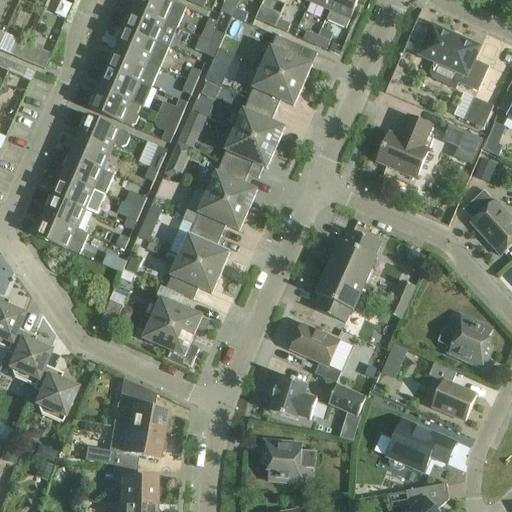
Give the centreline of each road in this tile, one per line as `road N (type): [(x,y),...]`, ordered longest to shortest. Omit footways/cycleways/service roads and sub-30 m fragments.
road 1 (residential): [(222,407),(83,343),(8,245),(3,227),(65,87),(87,0)]
road 2 (residential): [(511,317),(447,241),(315,188)]
road 3 (residential): [(222,407),(315,188)]
road 4 (residential): [(315,188),(398,0)]
road 5 (residential): [(475,511),(478,451),(511,375)]
